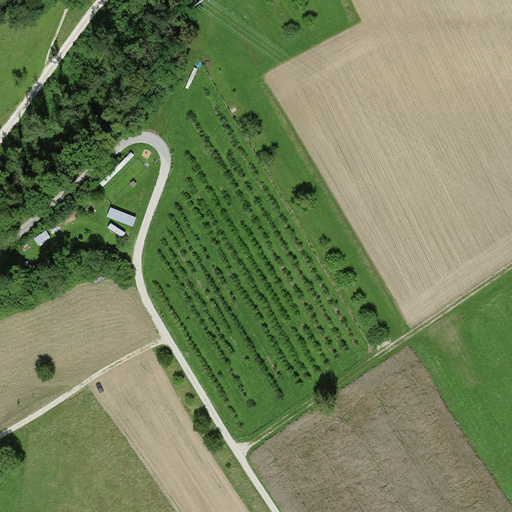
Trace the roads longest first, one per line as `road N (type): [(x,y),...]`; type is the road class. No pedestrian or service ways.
road 1 (track): [(0,244),(109,153),(131,139),(157,143),(165,153),(133,263),(137,286),(274,511)]
road 2 (track): [(150,140),(189,55),(203,49),(267,67),(417,28),(511,29)]
road 3 (track): [(236,453),(511,264)]
road 4 (track): [(165,339),(0,436)]
road 5 (track): [(0,138),(106,0)]
